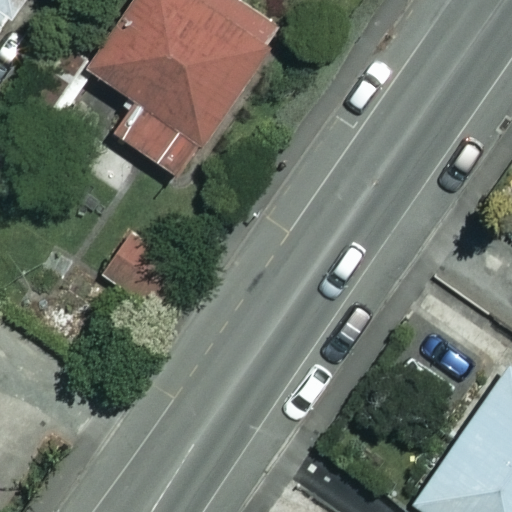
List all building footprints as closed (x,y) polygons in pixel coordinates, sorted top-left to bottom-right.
[(0,0),(0,18),(12,0),(0,0)] [(278,19),(249,0),(123,0),(84,60),(132,92),(110,126),(178,171),(278,19)] [(82,79),(41,53),(15,95),(56,120),(82,79)] [(511,180),(498,200),(511,209),(511,180)] [(511,511),(511,363),(507,361),(411,498),(431,511),(511,511)]
